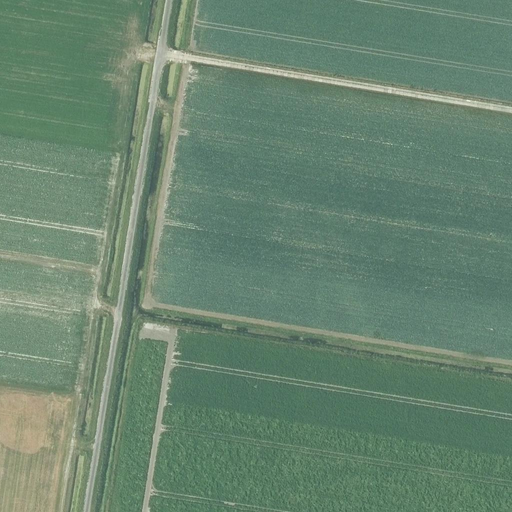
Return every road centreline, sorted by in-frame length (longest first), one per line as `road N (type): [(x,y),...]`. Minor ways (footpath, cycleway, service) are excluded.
road 1 (unclassified): [(85,511),(167,0)]
road 2 (unknown): [(157,57),(511,117)]
